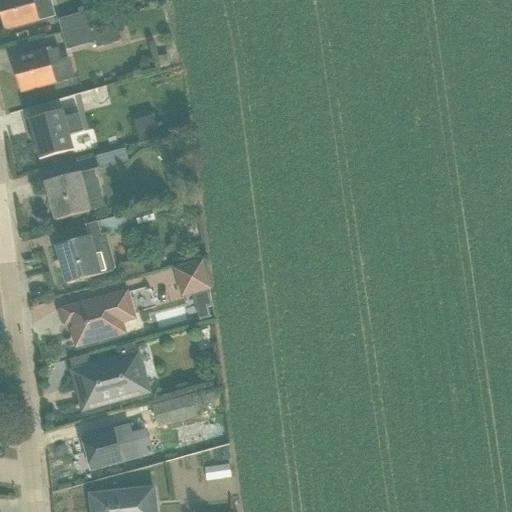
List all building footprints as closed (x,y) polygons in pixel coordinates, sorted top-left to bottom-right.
[(0,0),(0,30),(52,17),(48,0),(41,0),(30,3),(29,0),(0,0)] [(16,95),(69,80),(60,47),(7,63),(16,95)] [(34,160),(70,151),(60,112),(23,122),(34,160)] [(50,222),(103,207),(93,170),(39,185),(50,222)] [(114,229),(113,208),(100,208),(100,217),(82,217),(82,230),(114,229)] [(54,287),(111,270),(100,234),(43,252),(54,287)] [(161,265),(169,295),(197,288),(190,258),(161,265)] [(134,322),(126,290),(57,308),(68,351),(124,337),(121,325),(134,322)] [(183,309),(194,309),(195,294),(184,294),(183,309)] [(143,329),(172,320),(167,306),(139,315),(143,329)] [(79,415),(150,395),(138,352),(67,372),(79,415)] [(144,425),(188,418),(184,392),(140,398),(144,425)] [(87,473),(150,454),(143,429),(130,433),(128,426),(77,441),(87,473)] [(86,511),(155,511),(153,488),(85,495),(86,511)]
